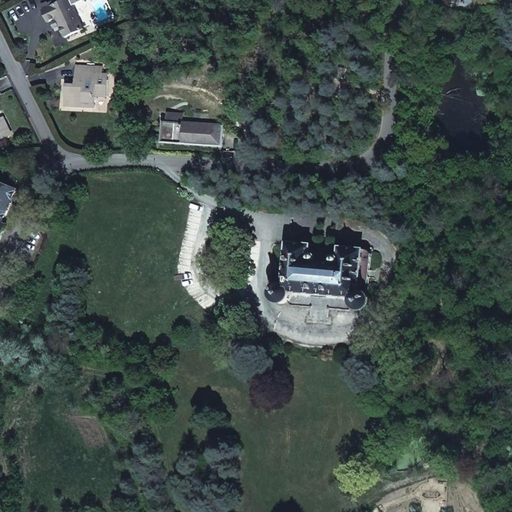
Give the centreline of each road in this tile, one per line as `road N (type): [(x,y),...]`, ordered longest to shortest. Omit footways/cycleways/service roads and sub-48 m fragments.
road 1 (residential): [(61,171),(96,161),(343,167),(374,157),(389,130),(400,0)]
road 2 (unknown): [(252,220),(259,308),(294,338),(312,342),(356,334),(379,296),(382,255),(375,241),(341,226),(274,221)]
road 3 (residential): [(61,171),(0,46)]
road 4 (residential): [(0,291),(41,189),(61,171)]
